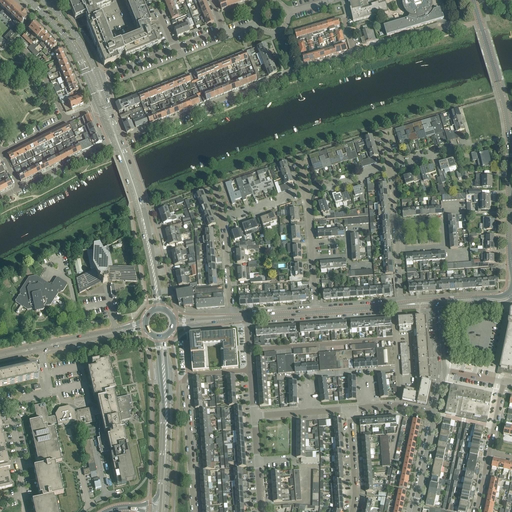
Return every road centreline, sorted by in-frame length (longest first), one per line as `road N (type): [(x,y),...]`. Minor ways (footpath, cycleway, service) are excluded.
road 1 (secondary): [(164,308),(144,211),(107,101)]
road 2 (residential): [(194,511),(185,379),(251,371)]
road 3 (residential): [(0,501),(22,490),(12,417),(24,397),(49,392),(43,358)]
road 4 (secondary): [(164,511),(165,335)]
road 5 (residential): [(132,136),(293,70)]
road 6 (secondary): [(114,143),(141,225),(154,308)]
road 7 (residential): [(249,349),(395,339)]
road 8 (secondary): [(154,336),(160,482)]
road 9 (tertiary): [(509,136),(472,0)]
road 10 (residential): [(401,305),(392,168)]
road 11 (residential): [(354,53),(453,25),(456,0)]
road 12 (residential): [(392,168),(509,136)]
road 13 (residential): [(315,312),(307,192)]
